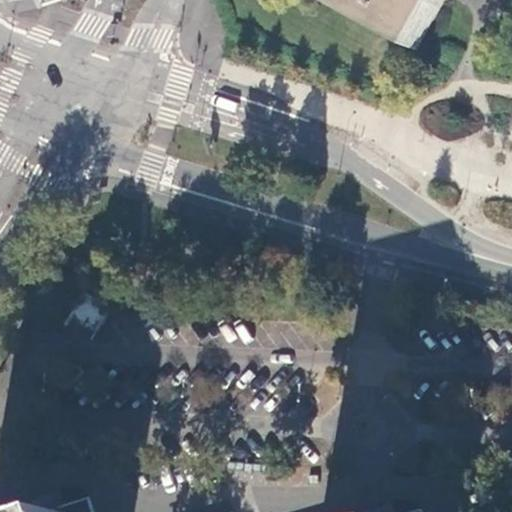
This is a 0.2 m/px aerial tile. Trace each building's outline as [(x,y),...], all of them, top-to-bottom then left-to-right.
[(446,0),(336,0),(334,4),(419,51),(427,35),(421,32),(435,6),(442,9),(446,0)] [(421,32),(427,35),(442,9),(435,6),(421,32)] [(109,260),(71,238),(60,259),(96,280),(109,260)] [(115,308),(89,293),(76,316),(101,331),(115,308)] [(94,511),(91,500),(63,509),(64,511),(94,511)]
